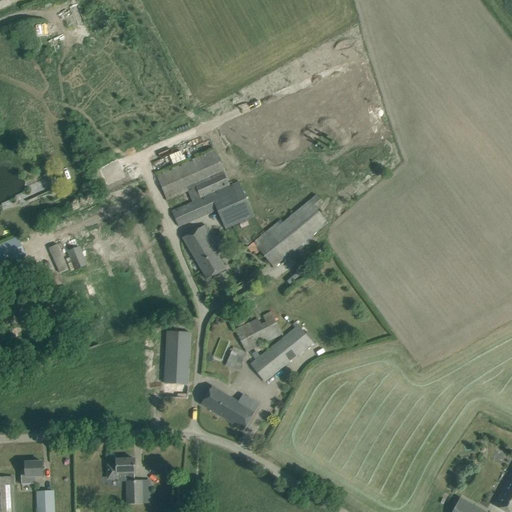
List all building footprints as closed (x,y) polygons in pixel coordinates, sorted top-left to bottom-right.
[(217,113),(227,106),(224,102),(214,108),(217,113)] [(230,186),(215,151),(156,176),(166,200),(188,191),(192,202),(172,212),(178,227),(217,210),(225,229),(254,216),(239,182),(230,186)] [(280,224),(277,222),(253,242),(274,267),(328,222),(316,208),(323,202),(316,194),(280,224)] [(216,254),(220,252),(204,225),(183,238),(207,280),(225,269),(216,254)] [(0,266),(25,256),(17,238),(0,245),(0,266)] [(70,253),(69,254),(69,255),(70,256),(70,257),(71,258),(72,259),(73,260),(74,260),(75,261),(76,261),(77,261),(78,260),(80,260),(80,259),(81,258),(82,257),(82,256),(82,255),(82,253),(82,252),(82,251),(81,250),(80,249),(79,249),(78,248),(77,248),(76,248),(74,248),(73,248),(72,249),(71,250),(71,251),(70,252),(70,253)] [(69,258),(66,259),(71,272),(75,270),(69,258)] [(64,260),(56,264),(60,274),(69,270),(64,260)] [(282,333),(271,312),(235,331),(246,352),(234,347),(226,365),(239,371),(246,352),(249,350),(256,359),(250,364),(265,383),(316,341),(308,331),(305,333),(296,321),(292,324),(295,328),(259,356),(254,348),(282,333)] [(163,398),(187,399),(191,332),(166,331),(163,398)] [(201,404),(243,430),(259,405),(242,395),(238,402),(212,387),(201,404)] [(118,479),(118,474),(125,474),(126,504),(143,503),(142,481),(134,481),(134,473),(135,473),(134,459),(116,459),(116,465),(107,465),(108,480),(118,479)] [(21,485),(43,484),(42,462),(25,463),(25,471),(20,471),(21,485)] [(511,511),(511,471),(494,506),(505,511),(511,511)] [(0,477),(0,511),(14,511),(13,477),(0,477)] [(37,492),(37,511),(53,511),(53,491),(37,492)] [(451,511),(484,511),(459,498),(451,511)]
